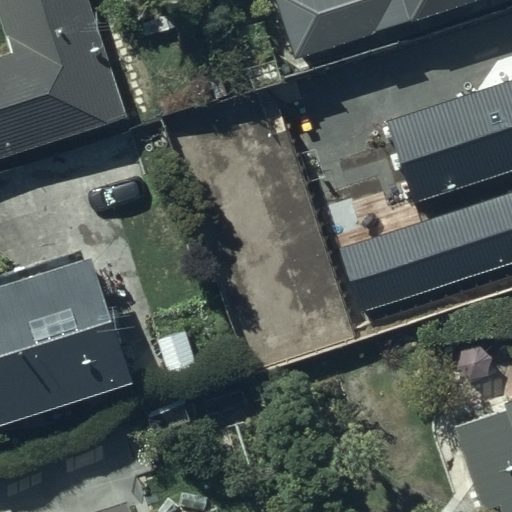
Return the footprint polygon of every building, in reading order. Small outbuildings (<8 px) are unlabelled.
[(0,158),(128,117),(89,0),(0,0),(0,13),(13,54),(0,58),(0,158)] [(277,0),(298,63),(414,25),(414,27),(494,0),(277,0)] [(511,80),(387,122),(415,204),(511,171),(511,191),(339,248),(359,312),(511,261),(511,80)] [(0,280),(0,431),(126,394),(84,255),(0,280)] [(511,511),(511,404),(455,423),(485,511),(511,511)] [(129,511),(126,501),(94,511),(129,511)]
